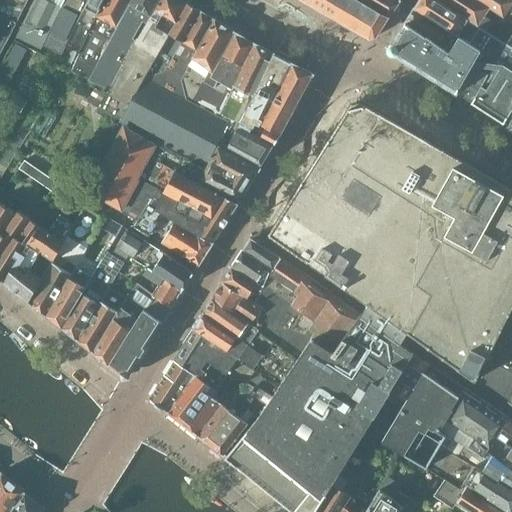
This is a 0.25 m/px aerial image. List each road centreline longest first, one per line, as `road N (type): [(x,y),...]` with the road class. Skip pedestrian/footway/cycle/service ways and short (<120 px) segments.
road 1 (residential): [(129,408),(341,57)]
road 2 (residential): [(0,303),(129,408)]
road 3 (residential): [(129,408),(244,511)]
road 4 (residential): [(129,408),(62,509)]
